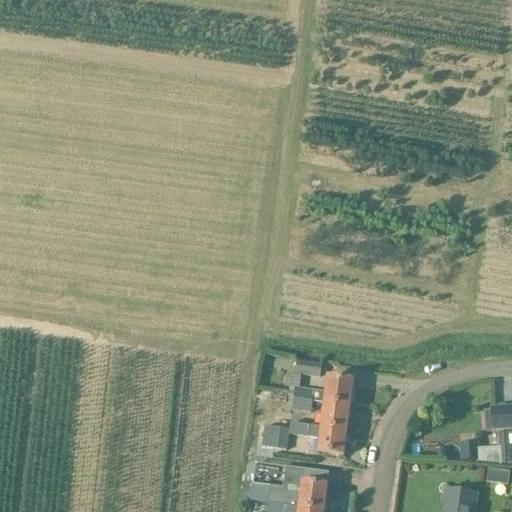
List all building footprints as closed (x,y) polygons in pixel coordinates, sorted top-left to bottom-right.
[(290,394),(294,394),(295,389),(300,390),(301,377),(320,380),(322,366),(298,363),(296,375),(292,375),(290,394)] [(324,405),(349,409),(353,384),(327,380),(326,394),(300,390),(295,389),(294,394),(293,401),(313,404),(324,405)] [(313,404),(293,401),(292,412),(312,415),(313,404)] [(324,405),(321,430),(346,433),(349,409),(324,405)] [(510,467),(511,466),(511,410),(491,412),(493,433),(508,432),(510,467)] [(346,433),(321,430),(290,425),(289,431),(264,428),(261,449),(286,452),(289,437),(319,441),(317,455),(343,458),(346,433)] [(477,446),(461,446),(462,464),(478,464),(477,446)] [(499,473),(497,487),(507,489),(509,475),(499,473)] [(268,503),(268,506),(313,511),(323,511),(327,488),(301,485),(300,498),(270,494),(271,485),(259,483),(258,489),(261,489),(260,502),(268,503)] [(260,502),(261,489),(258,489),(253,488),(251,502),(259,503),(260,502)] [(441,511),(475,511),(478,496),(444,491),(441,511)]
